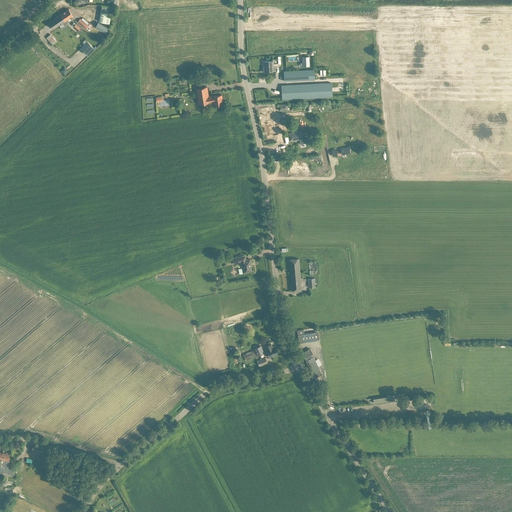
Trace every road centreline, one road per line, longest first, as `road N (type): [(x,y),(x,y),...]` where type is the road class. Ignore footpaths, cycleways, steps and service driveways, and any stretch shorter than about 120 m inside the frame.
road 1 (tertiary): [(299,365),(280,316),(241,57),(240,0)]
road 2 (unclassified): [(122,464),(214,387),(299,365)]
road 3 (tertiary): [(389,511),(299,365)]
